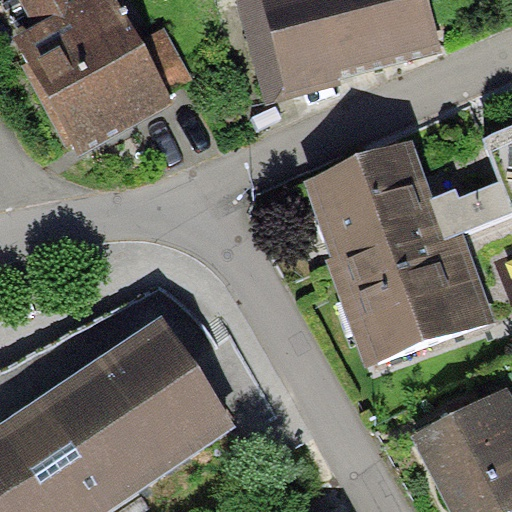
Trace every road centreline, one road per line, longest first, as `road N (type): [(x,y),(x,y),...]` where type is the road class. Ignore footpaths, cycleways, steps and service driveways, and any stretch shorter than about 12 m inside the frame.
road 1 (residential): [(202,185),(389,511)]
road 2 (residential): [(202,185),(511,56)]
road 3 (residential): [(23,237),(202,185)]
